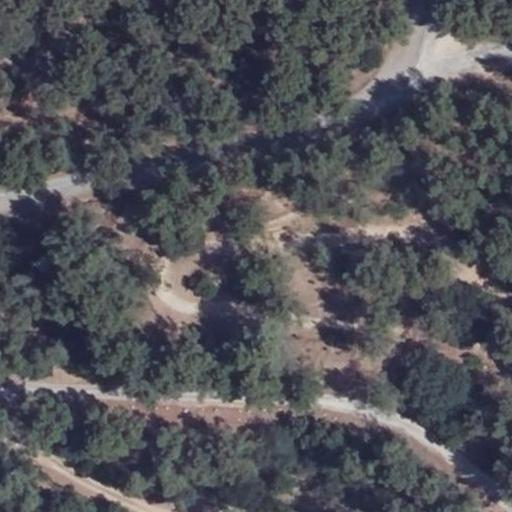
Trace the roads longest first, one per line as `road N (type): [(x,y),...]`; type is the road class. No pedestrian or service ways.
road 1 (unclassified): [(0,397),(335,411),(418,442),(511,500)]
road 2 (tertiary): [(0,202),(345,121),(398,92)]
